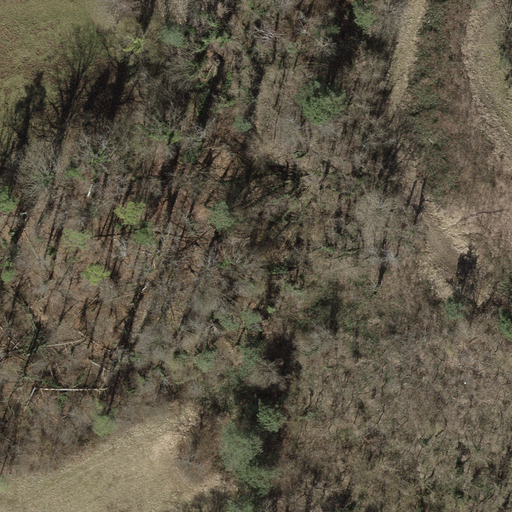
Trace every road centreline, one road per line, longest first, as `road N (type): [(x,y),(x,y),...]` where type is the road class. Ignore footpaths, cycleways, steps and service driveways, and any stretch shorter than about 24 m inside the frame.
road 1 (track): [(511,309),(461,272),(416,202),(401,126),(412,0)]
road 2 (track): [(508,0),(489,44),(494,97),(511,137)]
